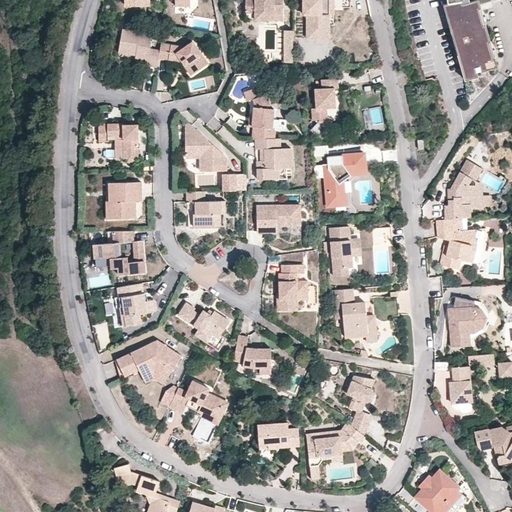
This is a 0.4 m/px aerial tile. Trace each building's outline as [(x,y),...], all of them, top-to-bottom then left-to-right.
[(244,0),(245,13),(263,13),(263,20),(283,20),(282,0),(244,0)] [(307,14),(307,33),(324,32),(324,14),(329,14),(333,13),(333,6),(346,6),(345,0),(302,0),(303,14),(307,14)] [(447,0),(448,5),(444,5),(452,31),(466,81),(479,77),(478,73),(482,72),(499,67),(496,59),(497,58),(497,57),(497,55),(497,52),(497,49),(496,47),(494,45),(493,43),(491,42),(488,33),(486,34),(483,22),(468,26),(461,2),(461,0),(447,0)] [(324,32),(307,33),(307,38),(329,37),(329,14),(324,14),(324,32)] [(117,53),(135,55),(139,56),(139,59),(147,61),(147,66),(157,68),(158,59),(160,51),(149,49),(152,35),(121,30),(117,53)] [(294,63),(293,30),(276,30),(276,50),(264,51),(264,63),(294,63)] [(161,44),(160,51),(158,59),(181,63),(191,76),(208,64),(192,42),(184,48),(161,44)] [(339,79),(322,79),(323,88),(316,89),(316,108),(312,109),(313,121),(317,121),(326,129),(333,121),(328,116),(328,108),(337,108),(336,98),(331,98),(331,88),(336,88),(340,88),(339,79)] [(257,98),(254,89),(244,92),(247,101),(249,100),(257,98)] [(270,110),(268,110),(264,96),(257,98),(249,100),(251,107),(250,107),(250,115),(250,127),(251,127),(252,139),(254,139),(274,139),(274,129),(271,129),(270,110)] [(109,133),(116,133),(123,133),(123,137),(123,149),(127,149),(127,156),(138,156),(137,124),(123,123),(123,122),(98,122),(99,140),(109,139),(109,133)] [(188,123),(184,124),(185,154),(203,153),(203,171),(221,170),(222,191),(230,191),(245,191),(246,173),(225,174),(225,157),(210,144),(206,144),(206,140),(201,140),(198,138),(201,135),(188,123)] [(280,149),(280,138),(274,139),(254,139),(254,150),(259,150),(263,150),(263,161),(256,162),(257,180),(275,180),(275,169),(280,169),(290,169),(290,149),(280,149)] [(203,153),(185,154),(185,157),(199,157),(199,171),(203,171),(203,153)] [(364,153),(326,157),(326,164),(327,169),(323,169),(327,206),(347,204),(346,194),(340,191),(339,184),(345,180),(352,174),(366,173),(364,153)] [(475,185),(472,181),(479,169),(465,160),(451,183),(451,188),(446,188),(448,200),(452,200),(452,204),(448,205),(443,205),(445,219),(455,218),(460,217),(469,217),(468,207),(479,206),(479,203),(478,198),(474,196),(476,192),(475,185)] [(479,180),(472,181),(475,185),(476,192),(474,196),(478,198),(479,203),(489,202),(489,192),(480,193),(479,180)] [(141,194),(141,182),(108,182),(109,201),(113,201),(113,219),(135,218),(135,199),(135,194),(141,194)] [(203,201),(203,191),(185,192),(186,202),(197,201),(197,214),(192,214),(192,226),(213,226),(212,214),(219,214),(218,201),(203,201)] [(300,204),(256,205),(257,233),(277,232),(277,226),(282,219),(286,219),(291,225),(301,225),(300,204)] [(449,240),(447,246),(445,255),(442,254),(439,265),(458,269),(460,259),(467,261),(471,244),(469,229),(461,230),(456,230),(455,218),(445,219),(435,219),(437,237),(449,240)] [(356,239),(353,239),(350,239),(345,240),(345,235),(350,235),(349,226),(329,228),(333,277),(349,275),(348,268),(353,267),(352,255),(351,248),(356,248),(356,239)] [(391,226),(372,228),(374,246),(393,245),(391,226)] [(143,240),(134,241),(134,231),(114,231),(115,242),(93,243),(93,256),(109,256),(110,257),(117,257),(117,267),(117,273),(144,272),(143,240)] [(362,254),(361,238),(356,239),(356,248),(351,248),(352,255),(362,254)] [(303,265),(281,265),(281,274),(278,274),(278,293),(278,299),(276,299),(276,311),(293,311),(293,300),(296,300),(296,292),(301,292),(301,281),(296,281),(296,274),(303,274),(303,265)] [(307,299),(307,281),(303,281),(301,281),(301,292),(296,292),(296,300),(307,299)] [(142,283),(117,287),(119,297),(122,297),(127,326),(141,324),(139,314),(154,312),(156,309),(155,303),(153,301),(149,301),(145,302),(144,294),(142,283)] [(364,302),(353,303),(348,303),(347,297),(352,297),(351,289),(333,290),(335,309),(341,308),(344,338),(365,336),(369,335),(368,324),(366,325),(366,321),(364,302)] [(127,326),(122,297),(119,297),(124,327),(127,326)] [(475,301),(456,297),(454,307),(451,319),(449,319),(451,347),(466,346),(464,328),(473,327),(479,324),(482,317),(478,312),(473,310),(474,305),(475,301)] [(399,321),(397,300),(390,300),(378,302),(380,323),(399,321)] [(230,322),(214,311),(213,313),(211,316),(207,313),(203,311),(200,315),(193,311),(195,309),(186,303),(178,315),(194,326),(196,323),(203,328),(201,330),(200,333),(209,339),(212,335),(219,339),(230,322)] [(487,317),(481,308),(474,305),(473,310),(478,312),(482,317),(479,324),(473,327),(464,328),(466,346),(470,345),(469,332),(475,332),(483,326),(487,317)] [(378,343),(376,320),(366,321),(366,325),(368,324),(369,335),(365,336),(366,344),(378,343)] [(209,339),(200,333),(201,330),(199,329),(195,335),(207,343),(209,339)] [(267,375),(270,351),(257,349),(256,354),(252,354),(244,352),(245,348),(247,337),(238,336),(233,360),(242,362),(243,359),(251,361),(250,367),(257,368),(256,374),(267,375)] [(156,341),(150,344),(154,354),(158,354),(163,345),(156,341)] [(150,344),(130,353),(137,370),(140,376),(155,369),(168,377),(181,356),(163,345),(158,354),(154,354),(150,344)] [(137,370),(130,353),(116,360),(123,376),(137,370)] [(491,353),(466,356),(467,366),(492,363),(491,353)] [(511,361),(497,363),(498,376),(511,375),(511,361)] [(470,401),(467,366),(450,367),(451,382),(448,385),(449,403),(470,401)] [(155,369),(140,376),(143,383),(154,378),(164,384),(168,377),(155,369)] [(372,378),(352,375),(345,393),(352,396),(348,407),(356,410),(360,412),(364,400),(365,401),(371,398),(372,393),(370,388),(369,387),(372,378)] [(206,411),(221,419),(229,403),(207,393),(209,389),(192,381),(187,392),(178,388),(169,406),(169,407),(182,414),(186,406),(187,403),(192,405),(190,408),(201,413),(206,411)] [(160,402),(169,406),(178,388),(178,387),(173,384),(165,390),(160,402)] [(360,412),(356,410),(354,417),(369,423),(371,416),(368,415),(360,412)] [(221,419),(206,411),(201,413),(203,417),(219,425),(221,419)] [(369,423),(354,417),(351,425),(363,434),(364,435),(369,423)] [(350,424),(347,422),(341,430),(325,432),(325,437),(316,439),(315,434),(306,435),(312,479),(321,478),(319,465),(323,460),(323,459),(322,456),(343,453),(342,450),(352,449),(358,441),(360,443),(365,436),(364,435),(363,434),(351,425),(350,424)] [(300,446),(299,428),(289,429),(288,423),(258,425),(259,435),(260,445),(277,444),(277,442),(280,442),(280,444),(289,443),(290,447),(300,446)] [(511,461),(511,425),(507,427),(505,430),(501,427),(489,430),(488,429),(474,432),(477,446),(480,449),(494,446),(495,450),(498,449),(501,451),(497,458),(498,464),(511,461)] [(343,453),(322,456),(323,459),(333,458),(333,461),(344,460),(343,453)] [(112,469),(119,488),(131,483),(137,486),(136,490),(146,494),(150,503),(146,511),(164,511),(168,500),(159,497),(156,499),(156,496),(157,480),(131,471),(129,472),(126,464),(112,469)] [(422,488),(415,497),(431,511),(437,511),(457,489),(459,487),(439,469),(432,478),(422,488)] [(418,485),(422,488),(432,478),(428,474),(418,485)] [(444,511),(462,493),(457,489),(437,511),(444,511)] [(209,511),(204,511),(206,505),(192,501),(188,511),(223,511),(225,508),(215,505),(215,507),(213,511),(209,511)]
